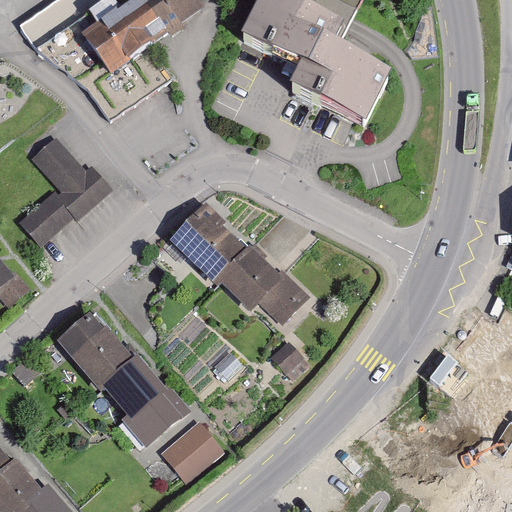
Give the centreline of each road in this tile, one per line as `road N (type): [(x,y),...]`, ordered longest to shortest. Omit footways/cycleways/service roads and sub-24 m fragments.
road 1 (secondary): [(216,511),(363,378),(433,264)]
road 2 (residential): [(433,264),(243,173),(217,173),(166,205)]
road 3 (secondary): [(433,264),(460,161),(455,0)]
road 4 (residential): [(166,205),(81,102),(0,48)]
road 5 (residential): [(166,205),(0,354)]
road 6 (residential): [(433,264),(466,265),(495,178),(511,81)]
